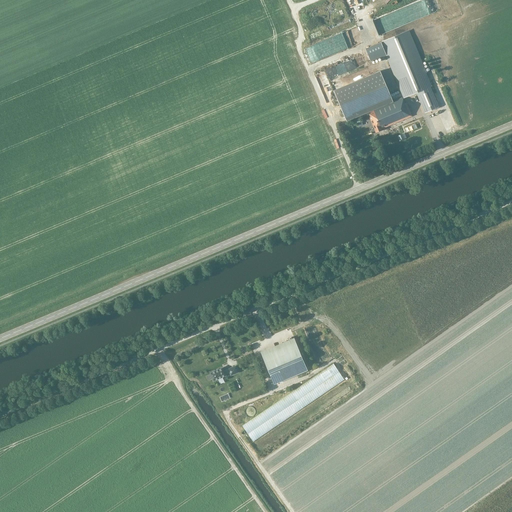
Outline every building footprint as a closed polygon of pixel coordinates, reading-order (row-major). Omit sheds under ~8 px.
[(311,35),(313,42),(340,32),(337,22),(326,26),(323,20),(307,26),(309,32),(308,32),(309,36),(311,35)] [(382,42),(366,49),(371,61),(385,55),(403,97),(416,92),(424,112),(438,106),(430,87),(431,86),(408,31),(382,42)] [(339,42),(315,51),(317,57),(351,45),(349,38),(339,41),(339,42)] [(334,74),(331,68),(323,71),(326,78),(334,74)] [(344,116),(383,100),(373,76),(334,92),(344,116)] [(412,116),(407,102),(405,103),(402,97),(368,111),(370,117),(369,117),(376,132),(382,130),(382,129),(412,116)] [(262,356),(274,384),(307,370),(296,341),(262,356)] [(333,364),(242,426),(253,441),(344,379),(333,364)] [(231,375),(238,372),(236,366),(228,369),(224,371),(223,367),(210,373),(213,381),(226,375),(226,374),(229,372),(231,375)]
